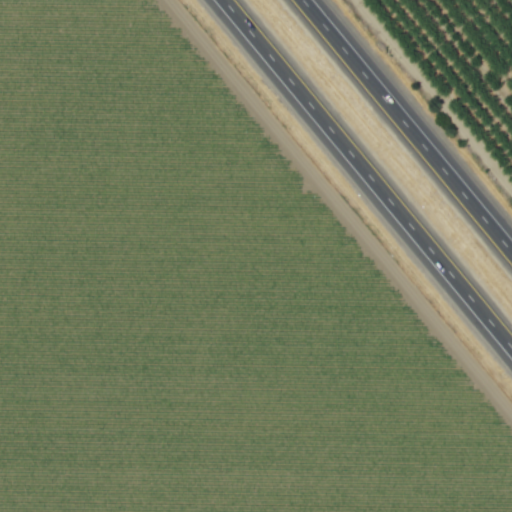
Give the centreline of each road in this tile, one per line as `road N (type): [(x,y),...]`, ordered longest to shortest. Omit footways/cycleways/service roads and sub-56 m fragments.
road 1 (motorway): [(221,0),(511,350)]
road 2 (motorway): [(511,253),(301,0)]
